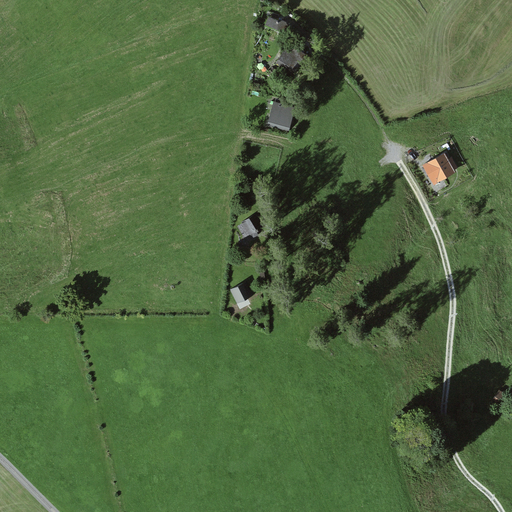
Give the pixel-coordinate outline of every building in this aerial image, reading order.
[(293,22),(268,11),(263,25),(287,35),(293,22)] [(308,43),(287,35),(275,62),(297,71),(308,43)] [(293,109),(271,104),(265,127),(287,132),(293,109)] [(442,155),(422,165),(432,186),(453,176),(442,155)] [(248,216),(235,226),(247,242),(260,231),(248,216)] [(245,281),(232,289),(242,304),(255,296),(245,281)] [(511,400),(511,399),(498,391),(490,406),(505,414),(511,400)]
